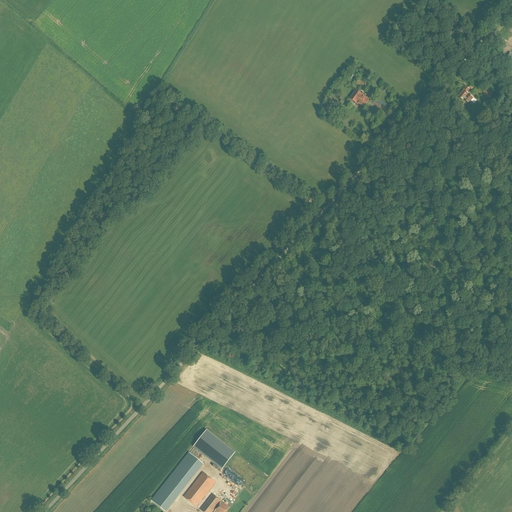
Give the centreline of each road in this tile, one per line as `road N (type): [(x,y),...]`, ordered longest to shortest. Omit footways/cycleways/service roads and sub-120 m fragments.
road 1 (unclassified): [(44,511),(511,9)]
road 2 (track): [(511,372),(248,292)]
